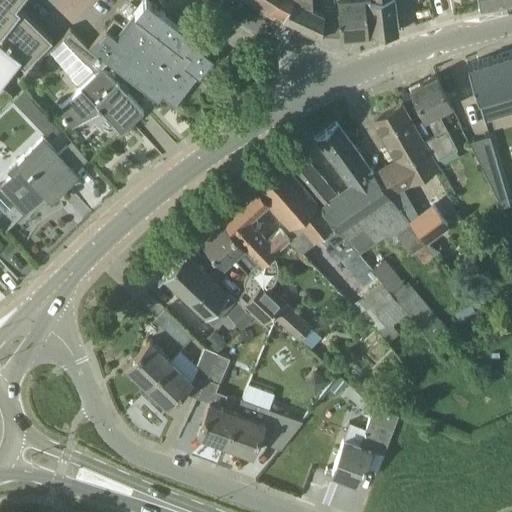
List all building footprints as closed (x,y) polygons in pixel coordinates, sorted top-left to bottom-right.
[(0,0),(0,78),(15,60),(22,65),(21,66),(22,67),(51,38),(15,2),(16,0),(0,0)] [(197,46),(200,43),(163,15),(164,13),(146,0),(142,0),(133,12),(134,13),(115,38),(105,30),(88,46),(107,61),(157,100),(161,95),(174,105),(197,75),(198,76),(212,58),(208,55),(197,46)] [(252,0),(253,0),(255,0),(262,5),(262,6),(271,12),(281,17),(288,4),(290,0),(252,0)] [(290,0),(288,4),(281,17),(320,35),(323,11),(312,6),(311,0),(290,0)] [(311,0),(312,6),(323,11),(320,35),(339,35),(368,33),(364,0),(311,0)] [(364,0),(368,33),(397,31),(393,0),(364,0)] [(102,67),(107,61),(88,46),(69,26),(46,50),(81,86),(55,111),(70,127),(101,109),(120,129),(142,109),(116,81),(115,81),(102,67)] [(511,110),(511,50),(468,64),(484,118),(511,110)] [(410,88),(424,117),(451,106),(435,75),(410,88)] [(61,129),(23,91),(13,101),(51,139),(61,129)] [(422,141),(401,105),(400,102),(372,117),(395,158),(373,171),(390,194),(437,167),(433,160),(422,141)] [(282,165),(352,249),(357,254),(384,234),(391,242),(397,237),(409,253),(410,252),(414,257),(417,255),(424,263),(435,255),(424,242),(409,221),(390,194),(373,171),(370,167),(367,170),(336,123),(316,138),(349,184),(336,195),(299,151),(282,165)] [(435,134),(422,141),(433,160),(456,148),(446,129),(435,134)] [(51,196),(64,184),(76,172),(75,170),(87,159),(69,141),(61,150),(44,133),(15,161),(18,165),(0,182),(0,210),(1,212),(14,200),(25,212),(31,207),(34,211),(46,200),(43,197),(47,193),(51,196)] [(490,135),(470,141),(502,207),(509,205),(490,135)] [(336,262),(352,249),(282,165),(256,186),(257,187),(222,217),(222,218),(259,261),(261,263),(289,239),(279,227),(265,239),(247,219),(267,202),(288,226),(289,225),(296,233),(289,239),(307,257),(322,245),(336,262)] [(433,204),(409,221),(424,242),(447,225),(433,204)] [(222,218),(200,238),(222,264),(232,255),(247,271),(259,261),(222,218)] [(215,303),(225,312),(237,300),(235,298),(227,291),(225,293),(184,253),(157,281),(158,282),(166,274),(206,313),(215,303)] [(371,269),(407,312),(434,345),(448,331),(407,280),(403,283),(383,258),(371,269)] [(391,324),(407,312),(371,269),(371,268),(365,274),(366,276),(364,278),(371,286),(356,299),(353,297),(348,300),(359,314),(362,313),(386,342),(397,334),(391,324)] [(298,339),(312,325),(264,280),(252,292),(246,286),(235,298),(237,300),(253,315),(263,325),(273,315),(298,339)] [(154,318),(183,346),(193,335),(164,307),(154,318)] [(225,342),(213,330),(204,340),(216,351),(225,342)] [(170,360),(148,339),(124,364),(145,385),(170,360)] [(216,353),(204,347),(193,372),(206,377),(216,353)] [(216,353),(206,377),(218,382),(228,358),(216,353)] [(167,405),(182,389),(191,380),(170,360),(145,385),(167,405)] [(337,395),(347,383),(340,377),(329,389),(337,395)] [(342,392),(362,408),(368,400),(349,383),(342,392)] [(241,398),(237,411),(225,444),(251,454),(257,439),(280,448),(302,420),(241,398)] [(237,411),(223,405),(209,400),(196,433),(225,444),(237,411)] [(342,438),(330,471),(357,481),(371,443),(383,448),(381,453),(383,453),(389,436),(397,414),(374,405),(366,426),(348,420),(342,438)] [(440,438),(425,479),(481,500),(496,458),(440,438)]
